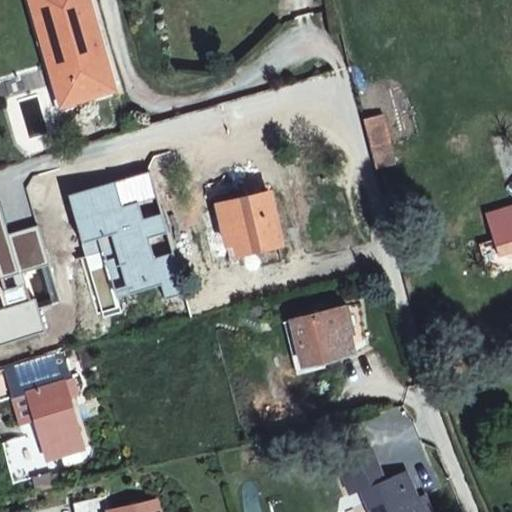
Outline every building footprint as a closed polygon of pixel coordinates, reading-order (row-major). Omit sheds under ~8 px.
[(96,0),(34,0),(66,108),(123,91),(96,0)] [(399,167),(387,116),(366,121),(369,135),(378,172),(399,167)] [(234,226),(241,257),(284,247),(273,195),(221,207),(225,227),(234,226)] [(511,207),(489,215),(497,240),(501,256),(511,253),(511,207)] [(356,354),(352,337),(349,327),(344,310),(294,323),(305,367),(356,354)] [(85,450),(67,384),(33,393),(50,459),(85,450)] [(364,490),(370,510),(380,507),(385,505),(405,497),(410,511),(429,511),(424,498),(417,500),(407,472),(385,481),(371,446),(336,461),(351,496),(364,490)] [(157,511),(155,503),(112,511),(108,511),(104,496),(70,504),(72,511),(157,511)] [(410,511),(405,497),(385,505),(388,511),(410,511)]
